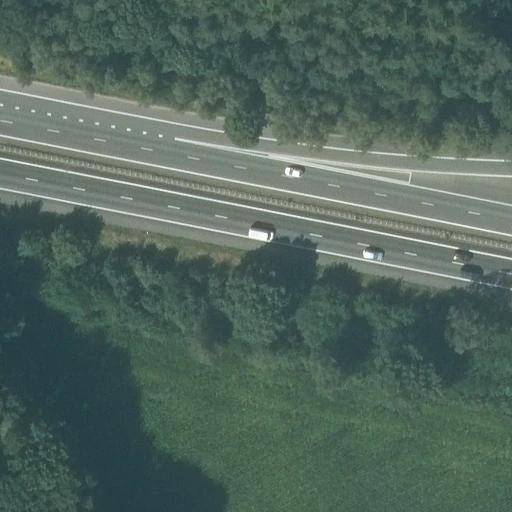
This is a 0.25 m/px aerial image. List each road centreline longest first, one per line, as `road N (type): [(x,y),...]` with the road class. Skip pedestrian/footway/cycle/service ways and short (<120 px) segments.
road 1 (motorway): [(0,175),(511,274)]
road 2 (motorway): [(511,221),(174,154)]
road 3 (motorway): [(511,170),(174,154)]
road 4 (motorway): [(174,154),(0,121)]
